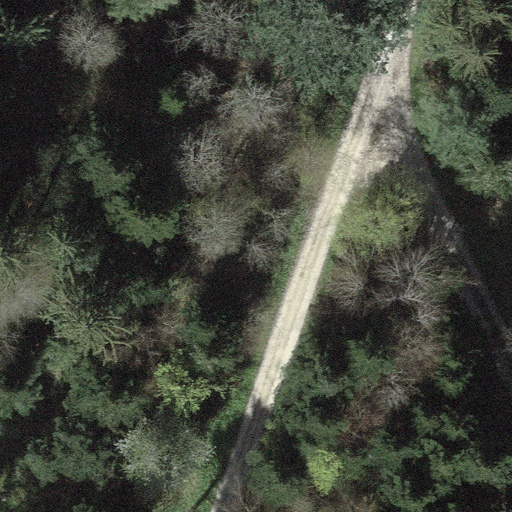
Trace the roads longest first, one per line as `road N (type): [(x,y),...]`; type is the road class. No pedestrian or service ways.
road 1 (track): [(223,511),(404,0)]
road 2 (track): [(377,76),(511,363)]
